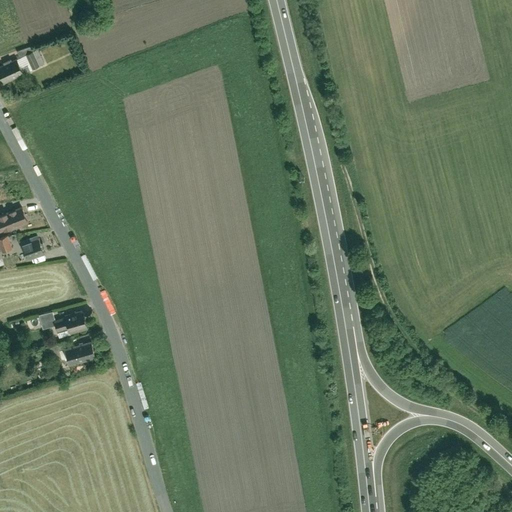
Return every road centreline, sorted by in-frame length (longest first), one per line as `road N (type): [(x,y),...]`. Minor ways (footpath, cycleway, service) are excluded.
road 1 (residential): [(0,113),(105,315),(169,511)]
road 2 (primary): [(338,284),(276,0)]
road 3 (primary): [(368,511),(338,284)]
road 4 (primary): [(457,423),(396,401),(377,384),(338,284)]
road 5 (primary): [(380,511),(377,469),(394,434),(423,420),(457,423)]
